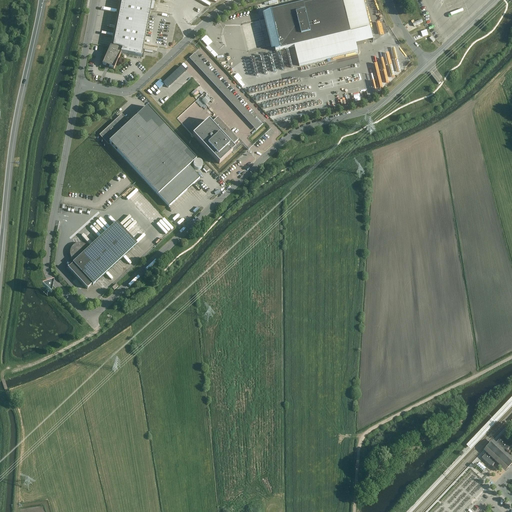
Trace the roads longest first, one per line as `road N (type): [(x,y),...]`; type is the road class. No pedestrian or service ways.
road 1 (unclassified): [(89,319),(281,142),(384,102),(427,64)]
road 2 (unclassified): [(89,319),(45,262),(79,84)]
road 3 (motorway): [(0,248),(12,135),(40,0)]
road 4 (track): [(511,357),(367,431),(358,448),(354,511)]
road 5 (unclassified): [(79,84),(130,91),(241,0)]
road 6 (track): [(16,511),(21,434),(5,390)]
road 7 (unknown): [(281,142),(199,51)]
